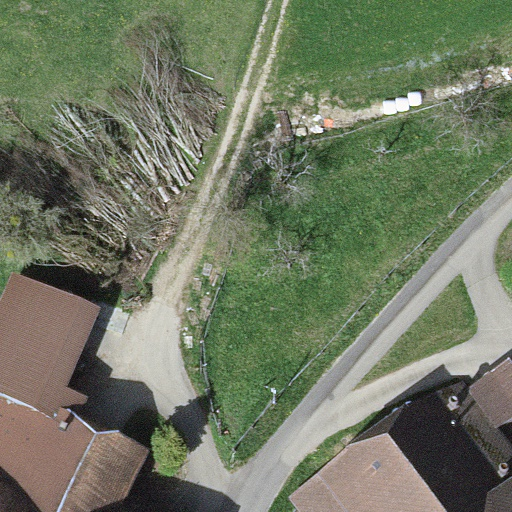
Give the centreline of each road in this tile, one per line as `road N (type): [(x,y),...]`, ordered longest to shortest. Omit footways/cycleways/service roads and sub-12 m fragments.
road 1 (track): [(237,511),(169,385),(157,324),(250,93),(277,0)]
road 2 (unclassified): [(253,511),(297,430),(511,198)]
